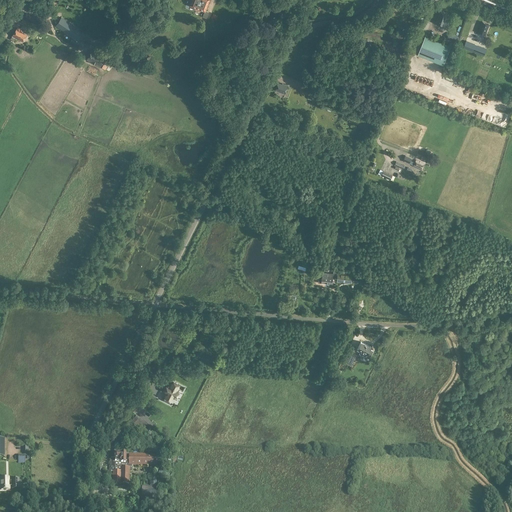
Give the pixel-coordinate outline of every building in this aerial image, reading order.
[(191,0),(190,6),(195,8),(195,9),(200,11),(201,10),(205,11),(208,0),(191,0)] [(448,15),(440,12),(436,23),(443,26),(443,28),(447,29),(450,23),(446,21),(448,15)] [(56,27),(76,41),(82,33),(61,19),(56,27)] [(489,25),(483,22),(478,35),(484,37),(485,34),(489,25)] [(21,32),(22,31),(17,28),(12,36),(17,39),(17,38),(23,42),(27,35),(21,32)] [(457,43),(459,37),(450,33),(447,40),(457,43)] [(419,55),(445,64),(452,45),(426,36),(419,55)] [(474,45),(472,51),(481,55),(484,48),(474,45)] [(100,67),(106,57),(92,50),(87,60),(100,67)] [(284,94),(288,86),(282,84),(278,83),(276,90),(279,91),(279,92),(284,94)] [(308,97),(314,99),(318,89),(312,87),(308,97)] [(410,160),(411,158),(406,156),(403,160),(414,165),(413,166),(421,170),(424,164),(416,161),(415,163),(410,160)] [(381,175),(390,180),(392,175),(383,171),(381,175)] [(322,273),(319,272),(318,282),(332,283),(333,273),(328,273),(328,277),(327,277),(327,274),(322,274),(322,273)] [(338,273),(337,280),(350,281),(351,274),(338,273)] [(370,347),(361,342),(357,349),(360,351),(359,353),(369,358),(373,351),(369,349),(370,347)] [(351,365),(357,355),(353,353),(356,348),(351,346),(343,361),(351,365)] [(166,385),(163,391),(165,392),(164,393),(166,394),(164,398),(165,398),(164,400),(169,403),(172,397),(174,398),(175,396),(177,397),(179,393),(178,392),(179,390),(177,389),(180,385),(172,381),(170,385),(169,385),(168,386),(166,385)] [(135,413),(142,406),(136,401),(130,408),(135,413)] [(151,429),(135,415),(130,422),(145,436),(151,429)] [(151,436),(154,440),(160,436),(157,431),(151,436)] [(130,484),(130,472),(132,472),(132,466),(157,466),(157,454),(129,454),(111,454),(111,472),(113,472),(113,483),(130,484)] [(9,490),(9,486),(12,486),(12,489),(19,489),(19,479),(12,479),(12,481),(10,481),(9,477),(6,477),(6,478),(0,478),(1,490),(9,490)] [(156,497),(156,487),(142,486),(141,496),(156,497)]
